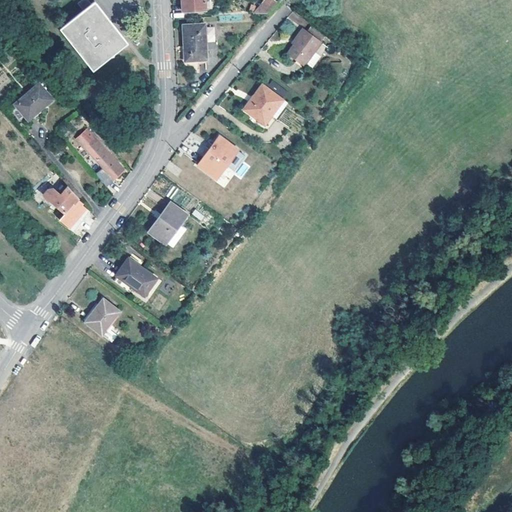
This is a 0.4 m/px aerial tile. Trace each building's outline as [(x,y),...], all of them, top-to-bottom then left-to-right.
[(84,9),(92,4),(89,0),(81,0),(79,2),(84,9)] [(205,0),(181,0),(182,10),(205,9),(205,0)] [(92,4),(84,9),(61,28),(93,69),(128,42),(96,1),(92,4)] [(254,14),(267,13),(274,5),(263,2),(254,14)] [(183,24),(184,48),(190,48),(191,60),(207,59),(205,23),(183,24)] [(326,35),(311,24),(307,30),(322,40),(326,35)] [(207,27),(208,48),(215,47),(214,26),(207,27)] [(315,49),(322,40),(307,30),(303,28),(297,35),(299,37),(294,44),(287,53),(304,65),(307,61),(313,65),(321,53),(315,49)] [(27,94),(40,109),(53,98),(40,82),(27,94)] [(257,99),(248,111),(265,124),(282,99),(262,84),(253,96),(257,99)] [(40,109),(27,94),(15,104),(29,120),(40,109)] [(244,108),(248,111),(257,99),(253,96),(244,108)] [(78,137),(115,179),(125,170),(88,128),(78,137)] [(199,165),(216,178),(237,149),(220,136),(199,165)] [(244,154),(237,149),(216,178),(224,184),(244,154)] [(82,203),(84,201),(77,197),(65,186),(57,195),(49,188),(45,193),(66,212),(60,219),(74,231),(91,211),(82,203)] [(171,202),(150,232),(165,244),(187,214),(171,202)] [(128,258),(116,275),(117,276),(133,288),(144,296),(157,279),(128,258)] [(133,288),(117,276),(113,280),(129,292),(133,288)] [(103,298),(86,321),(112,342),(117,335),(107,327),(120,311),(103,298)] [(504,511),(511,505),(511,491),(491,511),(504,511)]
